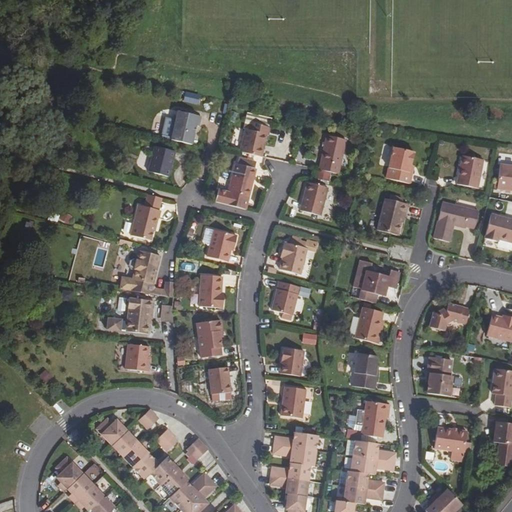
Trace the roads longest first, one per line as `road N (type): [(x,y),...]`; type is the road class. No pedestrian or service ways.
road 1 (residential): [(237,472),(182,410),(144,396),(108,399),(73,414),(49,437),(34,463),(28,511)]
road 2 (residential): [(237,472),(254,422),(249,272),(265,221)]
road 3 (residential): [(434,286),(409,315),(402,372),(408,403)]
